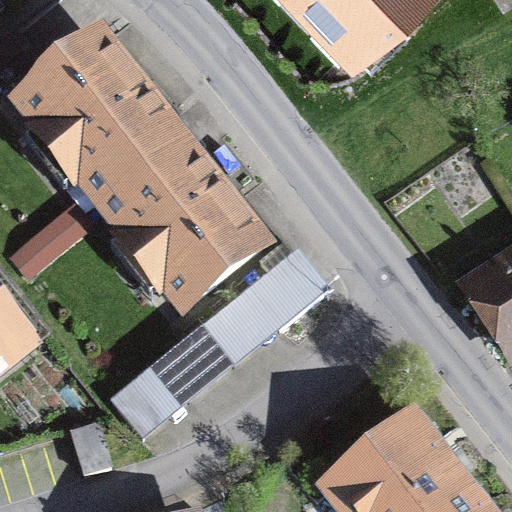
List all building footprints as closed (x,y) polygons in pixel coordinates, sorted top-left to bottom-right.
[(409,0),(306,0),(354,51),(409,0)] [(98,38),(13,107),(181,314),(266,246),(98,38)] [(75,196),(14,244),(36,272),(97,224),(75,196)] [(511,244),(467,270),(511,347),(511,244)] [(294,258),(247,297),(278,335),(326,295),(294,258)] [(0,355),(36,327),(0,282),(0,355)] [(247,297),(112,402),(142,442),(278,335),(247,297)] [(329,492),(346,511),(426,511),(469,477),(420,418),(329,492)] [(101,426),(72,435),(83,477),(113,469),(101,426)] [(426,511),(497,511),(469,477),(426,511)]
